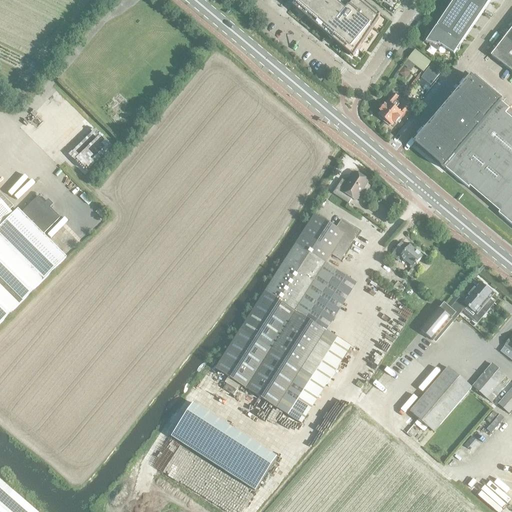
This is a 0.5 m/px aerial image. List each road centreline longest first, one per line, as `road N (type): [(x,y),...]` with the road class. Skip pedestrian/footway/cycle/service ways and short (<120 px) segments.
road 1 (secondary): [(511,264),(193,0)]
road 2 (residential): [(348,77),(256,0)]
